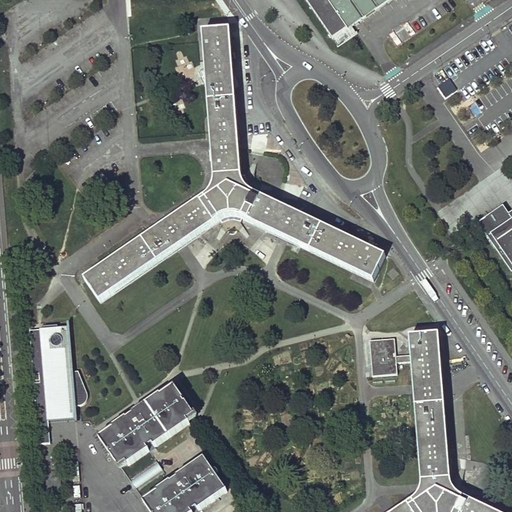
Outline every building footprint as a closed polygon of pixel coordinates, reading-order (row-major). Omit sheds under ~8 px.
[(306,0),(338,45),(358,31),(353,24),(387,0),(306,0)] [(200,198),(78,276),(95,302),(215,219),(224,215),(231,215),(240,217),(371,279),(381,255),(251,192),(244,187),(240,180),(238,173),(227,29),(200,32),(211,176),(211,185),(206,192),(200,198)] [(511,212),(509,215),(503,206),(478,223),(511,273),(511,212)] [(61,424),(75,423),(75,424),(78,424),(78,418),(77,408),(81,408),(84,406),(87,404),(88,402),(89,398),(87,395),(79,373),(75,373),(71,325),(68,325),(68,329),(59,330),(58,327),(44,328),(44,331),(30,332),(34,382),(37,416),(39,446),(51,445),(50,425),(61,424)] [(439,333),(412,335),(413,352),(395,353),(394,336),(372,338),(375,373),(397,372),(396,360),(413,359),(422,476),(422,487),(420,493),(414,500),(395,511),(499,511),(463,496),(456,489),(452,482),(450,474),(439,333)] [(184,401),(172,383),(131,411),(132,413),(126,416),(126,415),(99,434),(110,451),(109,452),(118,465),(126,460),(127,463),(148,448),(146,445),(152,442),(154,445),(189,420),(187,418),(194,413),(185,400),(184,401)] [(226,489),(203,456),(175,475),(176,477),(170,481),(169,479),(143,498),(152,511),(192,511),(190,509),(196,505),(198,508),(226,489)] [(161,467),(157,460),(129,479),(134,486),(145,478),(161,467)] [(79,466),(72,466),(73,479),(80,478),(79,466)] [(61,470),(45,471),(47,501),(63,500),(61,470)] [(80,484),(73,485),(74,497),(81,497),(80,484)]
